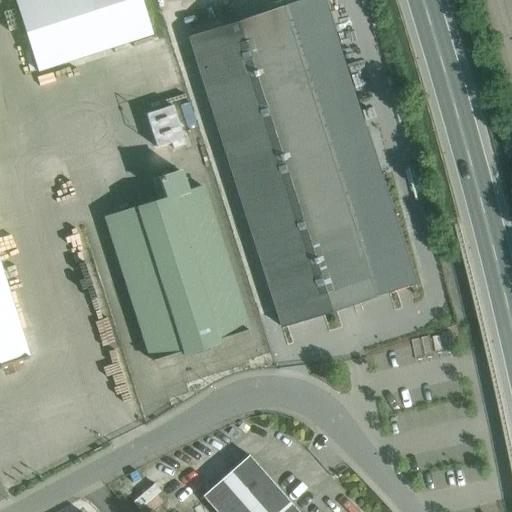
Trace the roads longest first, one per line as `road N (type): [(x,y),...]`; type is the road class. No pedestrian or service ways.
road 1 (residential): [(421,511),(327,411),(278,391),(220,404),(16,511)]
road 2 (primary): [(425,0),(511,308)]
